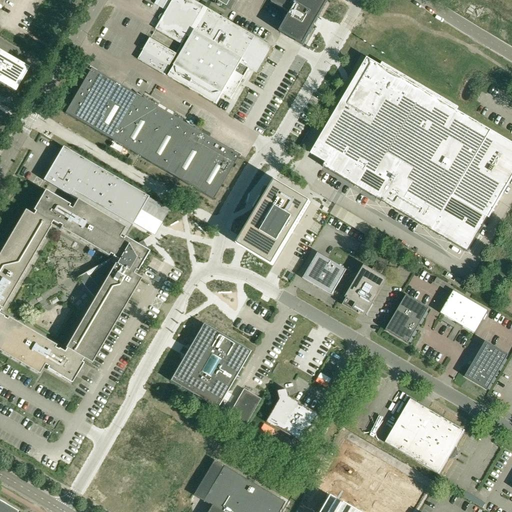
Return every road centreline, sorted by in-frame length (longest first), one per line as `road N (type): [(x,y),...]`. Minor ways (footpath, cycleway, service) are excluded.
road 1 (unclassified): [(511,429),(268,287),(214,268)]
road 2 (unclassified): [(214,268),(226,208),(361,0)]
road 3 (unclassified): [(214,268),(193,281),(62,510)]
road 4 (unclassified): [(0,170),(99,0)]
